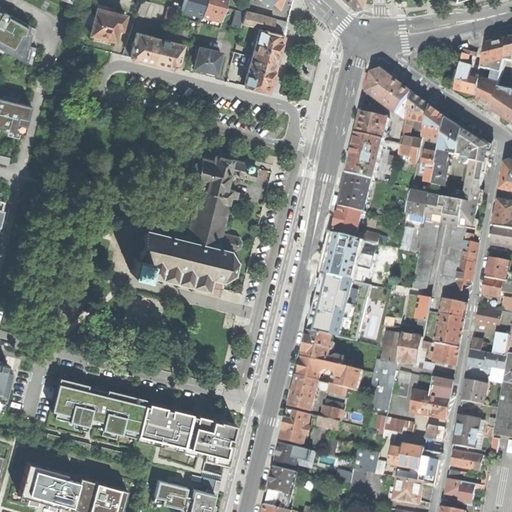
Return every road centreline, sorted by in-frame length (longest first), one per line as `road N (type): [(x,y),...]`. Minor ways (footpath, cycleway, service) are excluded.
road 1 (residential): [(299,148),(285,105),(127,66),(103,74),(109,102),(280,145)]
road 2 (residential): [(434,511),(503,140)]
road 3 (residential): [(0,337),(271,405)]
road 4 (tertiary): [(330,156),(271,405)]
road 5 (tertiary): [(372,46),(503,140)]
road 6 (secondary): [(488,17),(395,27),(363,40)]
road 7 (tertiary): [(363,40),(330,156)]
road 8 (secondary): [(372,46),(488,17)]
